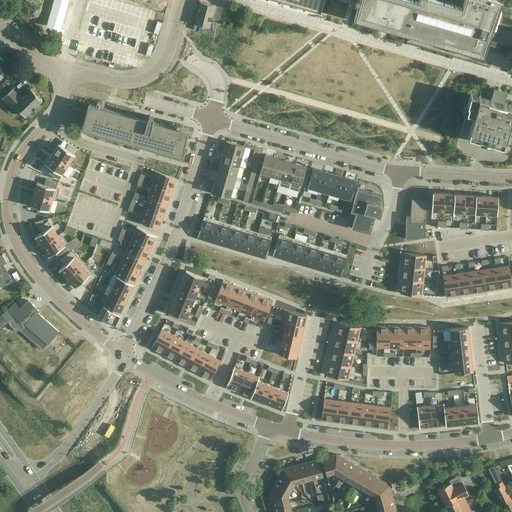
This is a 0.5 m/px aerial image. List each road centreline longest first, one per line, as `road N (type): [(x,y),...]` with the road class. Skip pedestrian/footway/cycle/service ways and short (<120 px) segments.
road 1 (residential): [(122,355),(176,234),(212,119),(400,173)]
road 2 (residential): [(122,355),(39,279),(10,228),(8,180),(49,117)]
road 3 (residential): [(286,432),(358,446),(488,440)]
road 4 (residential): [(71,72),(130,83),(154,73),(184,0)]
road 5 (residential): [(267,426),(122,355)]
road 6 (residential): [(31,473),(59,452),(122,355)]
